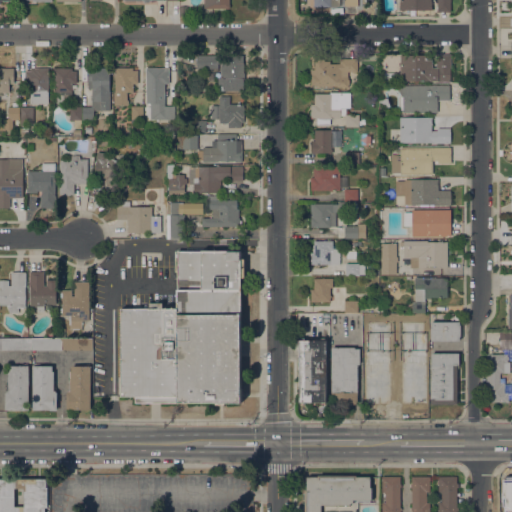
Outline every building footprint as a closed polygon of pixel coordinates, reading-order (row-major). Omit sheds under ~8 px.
[(229,0),(229,8),(204,9),(204,0),(179,0),(179,1),(166,1),(166,0),(229,0)] [(449,0),(450,12),(437,12),(436,0),(431,0),(431,10),(400,11),(399,0),(449,0)] [(188,16),(179,16),(179,6),(188,6),(188,16)] [(451,54),(451,68),(450,68),(450,82),(400,82),(400,55),(432,55),(432,68),(436,68),(436,54),(451,54)] [(243,56),(243,73),(245,73),(245,80),(243,80),(243,91),(218,91),(218,78),(220,78),(220,68),(196,68),(196,55),(243,56)] [(340,63),(340,57),(358,57),(358,71),(348,71),(348,76),(349,76),(349,78),(349,79),(349,84),(348,84),(348,86),(337,87),(337,86),(311,86),(310,70),(314,70),(314,59),(324,59),(324,61),(330,61),(330,63),(340,63)] [(169,67),(169,84),(164,84),(164,105),(174,105),(174,119),(150,119),(150,103),(146,103),(146,67),(169,67)] [(0,68),(14,68),(13,84),(9,84),(9,93),(0,93),(0,68)] [(30,85),(24,85),(25,71),(30,71),(30,68),(48,68),(48,103),(30,103),(30,93),(30,85)] [(76,84),(71,84),(72,92),(53,93),(53,68),(71,68),(71,71),(76,71),(76,84)] [(82,107),(91,107),(91,88),(87,88),(87,68),(109,68),(110,110),(93,110),(93,120),(82,120),(82,107)] [(138,84),(133,84),(133,92),(126,92),(127,100),(128,100),(128,105),(114,106),(113,92),(115,92),(114,68),(132,68),(132,71),(137,71),(138,84)] [(450,85),(450,100),(437,100),(437,113),(402,112),(402,109),(399,109),(399,96),(401,96),(397,87),(402,87),(402,85),(450,85)] [(329,94),(329,93),(350,93),(350,108),(347,108),(346,114),(358,115),(358,121),(361,121),(361,119),(364,119),(364,125),(359,125),(359,126),(345,126),(345,116),(340,116),(340,118),(330,118),(330,126),(317,125),(317,118),(311,118),(311,104),(314,105),(314,94),(329,94)] [(244,123),(241,123),(241,128),(228,128),(228,123),(219,123),(219,119),(211,119),(211,105),(219,105),(219,96),(229,96),(229,104),(244,104),(244,123)] [(389,106),(381,109),(379,100),(387,98),(389,106)] [(142,119),(131,118),(131,106),(143,106),(142,119)] [(19,107),(19,120),(7,120),(7,107),(19,107)] [(33,107),(33,125),(20,125),(20,107),(33,107)] [(69,107),(81,107),(81,128),(74,128),(74,121),(72,121),(72,120),(69,120),(69,107)] [(431,117),(431,131),(436,131),(436,128),(449,128),(449,143),(431,143),(431,142),(394,142),(394,130),(399,130),(399,117),(431,117)] [(205,133),(193,133),(193,120),(205,120),(205,133)] [(30,126),(30,130),(27,130),(27,135),(20,135),(20,126),(30,126)] [(311,141),(314,141),(314,130),(331,130),(331,149),(332,149),(332,153),(311,153),(311,141)] [(217,134),(236,134),(236,140),(241,140),(241,162),(235,162),(235,161),(202,162),(202,160),(197,160),(197,150),(203,150),(202,147),(211,147),(211,140),(217,140),(217,134)] [(179,136),(182,136),(182,135),(197,135),(197,149),(179,149),(179,136)] [(450,147),(450,163),(437,163),(437,160),(432,160),(432,175),(400,175),(400,173),(390,173),(391,154),(392,154),(392,150),(400,150),(400,147),(450,147)] [(109,153),(108,157),(114,158),(114,159),(119,160),(113,196),(104,194),(104,189),(103,189),(104,183),(105,183),(106,179),(93,177),(97,151),(109,153)] [(359,164),(345,164),(345,152),(359,152),(359,164)] [(87,182),(85,182),(85,184),(74,184),(74,195),(59,195),(59,181),(60,181),(60,158),(71,158),(71,155),(79,155),(79,159),(87,158),(87,182)] [(0,159),(22,159),(23,198),(9,198),(10,208),(0,208),(0,159)] [(43,171),(43,164),(53,164),(53,171),(55,171),(55,207),(41,207),(41,191),(37,191),(37,193),(27,193),(27,171),(43,171)] [(242,166),(243,181),(229,181),(229,180),(220,180),(220,193),(193,193),(193,184),(189,184),(189,166),(242,166)] [(335,190),(335,192),(330,192),(330,190),(310,190),(310,178),(313,177),(313,166),(339,166),(340,190),(335,190)] [(169,193),(169,178),(174,178),(174,174),(184,174),(184,178),(186,178),(186,184),(184,184),(184,193),(169,193)] [(395,181),(404,181),(404,179),(438,179),(438,190),(450,190),(450,195),(451,195),(451,201),(450,201),(450,205),(434,205),(434,206),(419,206),(419,204),(404,205),(404,196),(395,196),(395,181)] [(344,189),(357,189),(358,201),(344,201),(344,189)] [(209,196),(219,196),(219,200),(236,200),(236,202),(238,202),(238,207),(236,207),(236,209),(239,209),(239,218),(239,220),(241,220),(241,224),(239,224),(240,226),(236,226),(236,227),(234,227),(234,226),(230,226),(230,228),(226,228),(226,226),(202,227),(202,218),(212,218),(212,209),(209,209),(209,196)] [(160,232),(127,232),(127,219),(116,219),(116,205),(121,205),(121,201),(129,201),(129,206),(152,206),(152,216),(160,216),(160,232)] [(169,221),(168,221),(168,216),(170,216),(170,202),(179,202),(179,211),(181,211),(184,211),(184,237),(169,237),(169,221)] [(310,204),(313,204),(332,203),(332,204),(338,204),(338,212),(335,212),(335,227),(310,228),(310,204)] [(450,209),(450,236),(411,236),(411,209),(450,209)] [(357,226),(357,224),(365,224),(365,238),(347,238),(347,237),(344,237),(344,226),(357,226)] [(447,268),(440,268),(440,266),(426,266),(426,267),(410,267),(410,258),(403,258),(403,240),(427,240),(427,242),(446,242),(447,268)] [(333,241),(333,249),(339,249),(339,265),(311,265),(311,261),(309,261),(309,259),(311,259),(311,256),(310,256),(310,252),(313,252),(313,251),(313,248),(313,247),(313,245),(313,241),(333,241)] [(396,243),(396,257),(397,257),(397,262),(396,262),(396,274),(381,274),(381,243),(396,243)] [(244,278),(240,278),(240,389),(242,389),(242,400),(240,400),(240,402),(134,403),(134,397),(120,397),(120,308),(176,308),(176,288),(177,288),(177,252),(241,251),(241,259),(244,259),(244,278)] [(356,259),(346,259),(346,251),(356,251),(356,259)] [(359,263),(359,265),(364,265),(364,275),(345,275),(345,263),(359,263)] [(0,305),(0,280),(9,280),(9,286),(11,286),(11,272),(25,272),(25,287),(25,307),(18,307),(18,312),(9,313),(8,305),(0,305)] [(43,272),(43,286),(46,286),(46,280),(55,279),(55,305),(44,305),(44,311),(37,311),(37,307),(30,308),(29,272),(43,272)] [(446,277),(446,297),(430,297),(430,298),(424,298),(424,313),(407,313),(407,305),(412,305),(412,304),(413,304),(414,277),(446,277)] [(332,278),(332,287),(330,287),(330,302),(310,302),(310,289),(314,289),(314,278),(332,278)] [(89,321),(81,321),(81,322),(83,322),(83,325),(81,325),(81,328),(70,328),(70,325),(69,325),(69,315),(61,315),(61,313),(60,313),(60,308),(61,308),(61,297),(60,297),(60,293),(61,293),(61,290),(71,290),(71,296),(74,296),(74,281),(89,281),(89,321)] [(358,300),(358,313),(344,313),(344,300),(358,300)] [(459,322),(459,325),(460,325),(460,337),(459,337),(459,341),(431,341),(431,322),(459,322)] [(56,336),(56,328),(65,328),(64,336),(56,336)] [(376,355),(363,356),(363,334),(375,333),(376,355)] [(324,402),(324,404),(320,404),(320,402),(304,402),(304,404),(300,404),(300,402),(299,402),(299,386),(297,386),(297,382),(299,382),(299,362),(297,362),(297,357),(298,357),(298,338),(326,338),(326,402),(324,402)] [(0,339),(31,339),(31,350),(0,350),(0,339)] [(31,339),(62,339),(62,350),(31,350),(31,339)] [(62,339),(92,339),(92,350),(62,350),(62,339)] [(355,347),(354,349),(359,349),(359,365),(357,365),(357,404),(331,404),(331,347),(355,347)] [(458,353),(459,365),(456,365),(457,404),(430,404),(430,365),(431,365),(431,353),(458,353)] [(499,373),(499,383),(504,383),(504,393),(508,393),(508,402),(486,402),(486,354),(507,354),(507,363),(510,363),(509,373),(504,373),(499,373)] [(416,369),(416,355),(429,355),(429,369),(416,369)] [(34,366),(34,363),(40,363),(40,366),(52,366),(52,371),(53,371),(53,391),(56,391),(56,392),(56,410),(33,410),(32,366),(34,366)] [(66,410),(66,391),(69,391),(69,371),(71,371),(71,366),(82,366),(83,363),(89,363),(89,366),(91,366),(90,410),(66,410)] [(29,410),(5,410),(5,393),(6,393),(6,391),(8,391),(7,372),(9,371),(9,366),(21,366),(21,364),(27,364),(29,410)] [(414,381),(397,380),(397,373),(402,373),(402,368),(414,368),(414,381)] [(388,402),(376,402),(376,399),(364,399),(364,376),(382,376),(382,378),(388,378),(388,402)] [(421,403),(409,403),(409,400),(398,400),(397,381),(407,381),(407,384),(411,384),(411,382),(415,382),(415,383),(417,383),(417,384),(421,384),(421,403)] [(304,511),(304,490),(306,490),(306,477),(317,477),(317,475),(356,475),(356,477),(370,477),(370,488),(371,488),(371,500),(353,500),(353,503),(350,503),(350,504),(349,504),(349,506),(337,506),(337,504),(336,504),(336,506),(324,506),(324,505),(321,505),(321,511),(304,511)] [(400,476),(400,484),(401,484),(401,487),(400,487),(399,508),(400,508),(400,511),(399,511),(381,511),(381,503),(379,503),(380,492),(382,492),(382,476),(400,476)] [(411,511),(409,511),(409,508),(411,508),(411,487),(410,487),(409,484),(411,484),(411,476),(429,476),(429,492),(426,492),(426,503),(429,503),(429,511),(411,511)] [(456,476),(456,483),(458,483),(458,488),(456,488),(456,507),(458,507),(458,511),(456,511),(438,511),(438,502),(441,502),(441,492),(438,492),(438,476),(456,476)] [(511,476),(501,477),(502,510),(511,509),(511,476)] [(0,511),(0,479),(45,479),(45,488),(47,488),(47,508),(45,508),(45,511),(0,511)]
